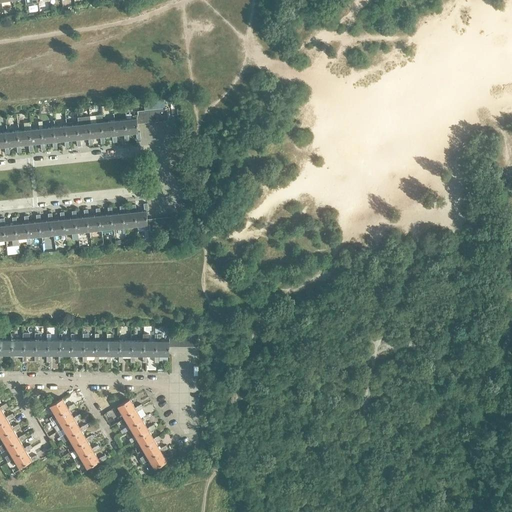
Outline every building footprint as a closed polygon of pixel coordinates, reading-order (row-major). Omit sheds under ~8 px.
[(167,108),(155,109),(157,121),(168,120),(167,108)] [(107,121),(103,122),(101,122),(102,136),(104,136),(112,135),(113,142),(117,142),(116,135),(114,135),(113,121),(115,120),(114,113),(107,114),(107,121)] [(90,137),(92,137),(100,136),(101,143),(105,143),(104,136),(102,136),(101,122),(103,122),(102,115),(90,116),(91,123),(89,123),(90,137)] [(138,123),(139,123),(139,118),(125,119),(126,134),(128,133),(136,132),(137,140),(141,139),(140,132),(139,132),(138,123)] [(114,135),(116,135),(124,134),(125,141),(129,140),(128,133),(126,134),(125,119),(115,120),(113,121),(114,135)] [(79,139),(80,139),(88,138),(89,145),(93,144),(92,137),(90,137),(89,123),(77,124),(79,139)] [(67,140),(69,140),(76,139),(77,146),(81,146),(80,139),(79,139),(77,124),(65,126),(67,140)] [(55,141),(57,141),(65,140),(65,147),(69,147),(69,140),(67,140),(65,126),(53,127),(55,141)] [(43,143),(45,142),(52,142),(53,148),(57,148),(57,141),(55,141),(53,127),(41,128),(43,143)] [(31,144),(33,144),(41,143),(41,150),(45,149),(45,142),(43,143),(41,128),(29,130),(31,144)] [(19,145),(21,145),(28,144),(29,151),(34,151),(33,144),(31,144),(29,130),(17,131),(19,145)] [(7,146),(9,146),(17,145),(18,152),(21,152),(21,145),(19,145),(17,131),(5,132),(7,146)] [(0,147),(5,147),(6,154),(10,153),(9,146),(7,146),(5,132),(0,132),(0,147)] [(136,226),(150,224),(149,219),(148,219),(147,210),(149,210),(148,203),(144,204),(144,210),(136,211),(135,211),(136,226)] [(124,227),(136,226),(135,211),(136,211),(136,204),(132,205),(133,212),(125,212),(123,213),(124,227)] [(112,228),(124,227),(123,213),(125,212),(124,206),(120,206),(120,213),(113,214),(111,214),(112,228)] [(100,230),(112,228),(111,214),(113,214),(112,207),(108,207),(109,214),(101,215),(99,215),(100,230)] [(90,231),(100,230),(99,215),(101,215),(100,208),(96,208),(97,216),(89,216),(87,217),(88,231),(90,231)] [(91,237),(90,231),(88,231),(87,217),(89,216),(88,209),(84,210),(85,217),(77,218),(75,218),(76,232),(79,232),(86,231),(86,237),(91,237)] [(64,233),(72,233),(73,240),(79,239),(79,232),(76,232),(75,218),(77,218),(76,211),(72,211),(73,218),(65,219),(63,219),(64,233)] [(52,235),(64,233),(63,219),(65,219),(64,212),(60,212),(61,219),(53,220),(51,220),(52,235)] [(40,236),(52,235),(51,220),(53,220),(52,213),(48,214),(49,220),(41,221),(39,222),(40,236)] [(28,237),(40,236),(39,222),(41,221),(40,214),(36,215),(37,222),(29,223),(27,223),(28,237)] [(27,223),(29,223),(28,216),(24,216),(25,223),(17,224),(15,224),(16,238),(19,238),(28,237),(27,223)] [(19,245),(19,238),(16,238),(15,224),(17,224),(16,217),(12,217),(13,224),(5,225),(3,225),(5,240),(12,239),(13,246),(19,245)] [(25,354),(23,354),(23,362),(27,362),(27,354),(35,354),(37,354),(37,340),(30,340),(30,333),(23,333),(23,340),(25,340),(25,354)] [(85,355),(83,355),(83,362),(87,362),(87,355),(95,355),(97,355),(97,341),(95,341),(87,341),(87,334),(83,334),(83,341),(85,341),(85,355)] [(95,334),(95,341),(97,341),(97,355),(95,355),(95,362),(99,362),(99,355),(107,355),(109,355),(109,341),(99,341),(99,334),(95,334)] [(143,334),(143,341),(145,341),(145,355),(143,355),(143,363),(147,363),(147,355),(155,355),(157,355),(157,341),(155,341),(149,341),(149,334),(143,334)] [(157,355),(155,355),(155,363),(159,363),(159,355),(169,355),(169,346),(169,341),(161,341),(161,334),(155,334),(155,341),(157,341),(157,355)] [(13,340),(1,340),(1,354),(0,354),(0,361),(2,362),(2,354),(11,354),(13,354),(13,340)] [(25,340),(23,340),(13,340),(13,354),(11,354),(11,362),(15,362),(15,354),(23,354),(25,354),(25,340)] [(49,340),(37,340),(37,354),(35,354),(35,362),(39,362),(39,354),(47,354),(49,354),(49,340)] [(61,340),(49,340),(49,354),(47,354),(47,362),(51,362),(51,354),(59,355),(61,354),(61,340)] [(61,354),(59,355),(59,362),(63,362),(63,354),(71,354),(73,355),(73,341),(61,340),(61,354)] [(73,355),(71,354),(71,362),(75,362),(75,355),(83,355),(85,355),(85,341),(83,341),(73,341),(73,355)] [(109,355),(107,355),(106,362),(111,362),(111,355),(118,355),(121,355),(121,341),(109,341),(109,355)] [(133,341),(121,341),(121,355),(118,355),(118,362),(123,362),(123,355),(131,355),(133,355),(133,341)] [(133,355),(131,355),(131,362),(135,362),(135,355),(143,355),(145,355),(145,341),(143,341),(133,341),(133,355)] [(68,407),(62,398),(50,406),(56,416),(69,409),(70,411),(76,407),(74,404),(68,407)] [(135,407),(130,399),(117,406),(124,417),(136,409),(137,411),(143,408),(141,404),(135,407)] [(6,417),(2,410),(1,408),(0,408),(0,422),(7,419),(8,420),(14,417),(12,413),(6,417)] [(74,417),(70,411),(69,409),(56,416),(60,422),(54,426),(58,432),(64,428),(63,427),(75,419),(76,421),(82,418),(80,414),(74,417)] [(141,418),(137,411),(136,409),(124,417),(130,427),(142,420),(143,421),(149,418),(147,414),(141,418)] [(12,427),(8,420),(7,419),(0,422),(0,439),(2,438),(1,436),(13,429),(14,431),(20,427),(18,424),(12,427)] [(80,428),(76,421),(75,419),(63,427),(64,428),(67,433),(60,437),(64,442),(70,439),(69,437),(81,430),(82,431),(88,428),(86,424),(80,428)] [(148,430),(149,432),(155,428),(153,425),(147,428),(143,421),(142,420),(130,427),(136,437),(148,430)] [(18,438),(14,431),(13,429),(1,436),(2,438),(5,443),(0,446),(0,448),(2,452),(8,449),(7,447),(19,439),(20,441),(26,437),(24,434),(18,438)] [(86,438),(82,431),(81,430),(69,437),(70,439),(75,447),(87,440),(88,442),(94,438),(92,435),(86,438)] [(154,439),(149,432),(148,430),(136,437),(142,448),(155,440),(156,442),(161,438),(160,435),(154,439)] [(24,448),(20,441),(19,439),(7,447),(8,449),(12,456),(6,459),(8,462),(14,458),(13,457),(25,450),(26,451),(33,448),(31,444),(24,448)] [(93,450),(94,452),(100,448),(98,445),(92,448),(88,442),(87,440),(75,447),(81,458),(93,450)] [(161,451),(161,452),(167,449),(165,445),(160,449),(156,442),(155,440),(142,448),(146,455),(140,458),(143,463),(149,459),(148,458),(161,451)] [(39,458),(37,455),(30,458),(26,451),(25,450),(13,457),(14,458),(16,461),(19,466),(12,469),(14,473),(20,469),(20,468),(32,460),(33,462),(39,458)] [(98,459),(94,452),(93,450),(81,458),(87,468),(100,461),(100,462),(106,459),(104,455),(98,459)] [(165,459),(161,452),(161,451),(148,458),(149,459),(153,467),(147,470),(149,474),(155,470),(154,469),(167,462),(167,463),(174,459),(171,455),(165,459)]
